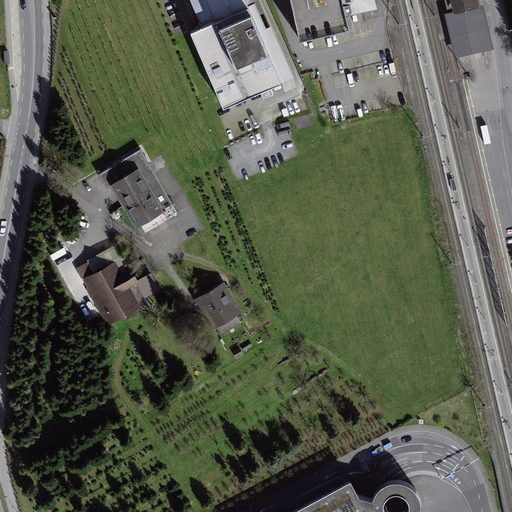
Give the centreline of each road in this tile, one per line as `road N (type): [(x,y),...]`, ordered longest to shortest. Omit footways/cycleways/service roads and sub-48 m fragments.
road 1 (tertiary): [(32,0),(32,91),(0,279)]
road 2 (unclassified): [(490,0),(511,145)]
